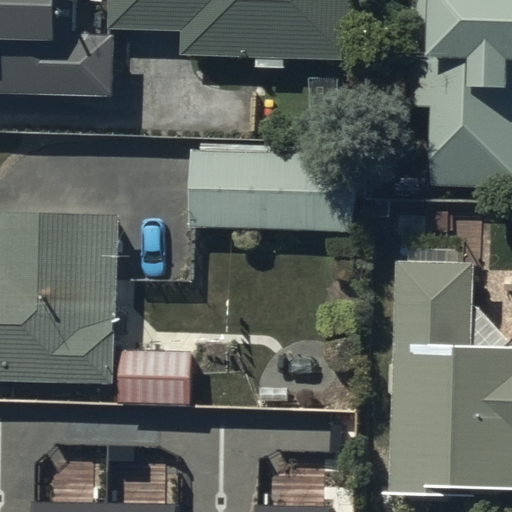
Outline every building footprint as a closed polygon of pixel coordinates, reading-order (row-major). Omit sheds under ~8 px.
[(0,0),(0,93),(116,96),(117,30),(112,30),(78,30),(78,0),(0,0)] [(112,0),(112,30),(117,30),(184,31),(184,58),(259,59),(258,68),(290,68),(290,60),(358,61),(359,0),(112,0)] [(511,0),(412,0),(410,108),(435,109),(434,188),(511,189),(511,0)] [(359,147),(204,142),(204,151),(193,150),(191,227),(357,232),(359,147)] [(123,215),(0,212),(0,382),(119,385),(123,215)] [(476,262),(399,262),(399,362),(393,362),(393,394),(396,394),(395,496),(478,496),(478,492),(511,492),(511,346),(476,346),(476,262)] [(196,353),(125,352),(124,404),(196,405),(196,353)] [(349,511),(350,433),(260,432),(257,432),(256,511),(349,511)] [(102,491),(102,464),(0,463),(0,511),(119,511),(119,491),(102,491)]
